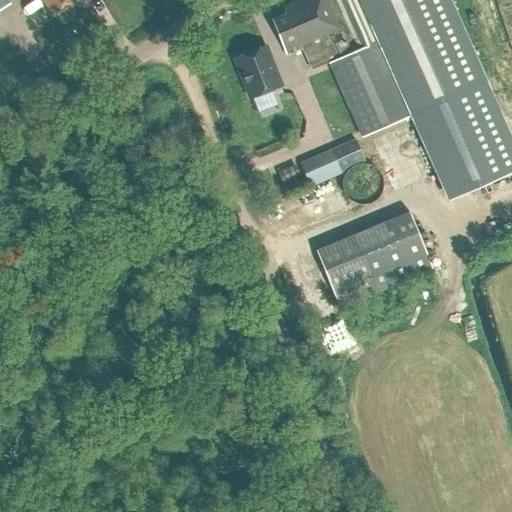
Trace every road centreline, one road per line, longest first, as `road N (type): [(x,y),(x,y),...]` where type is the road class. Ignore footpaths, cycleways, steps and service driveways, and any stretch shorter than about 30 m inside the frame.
road 1 (track): [(340,511),(190,73),(168,35)]
road 2 (tertiary): [(0,139),(185,25),(208,0)]
